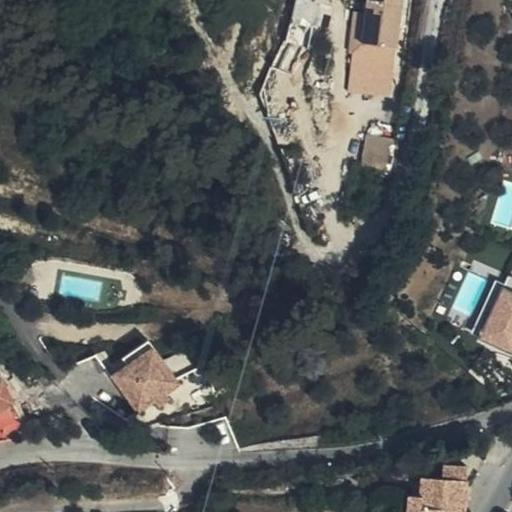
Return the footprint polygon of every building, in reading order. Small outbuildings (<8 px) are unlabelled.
[(392,0),(357,0),(354,22),(352,33),(385,38),(392,0)] [(352,33),(354,22),(345,21),(332,94),(374,101),(385,38),(352,33)] [(363,161),(391,168),(398,137),(370,130),(363,161)] [(511,349),(511,285),(498,280),(475,335),(511,349)] [(133,361),(157,344),(152,335),(127,353),(133,361)] [(184,381),(157,344),(133,361),(116,373),(143,410),(184,381)] [(0,407),(14,401),(3,379),(8,377),(0,361),(0,407)] [(465,511),(468,473),(462,472),(444,471),(444,481),(423,478),(421,511),(465,511)]
